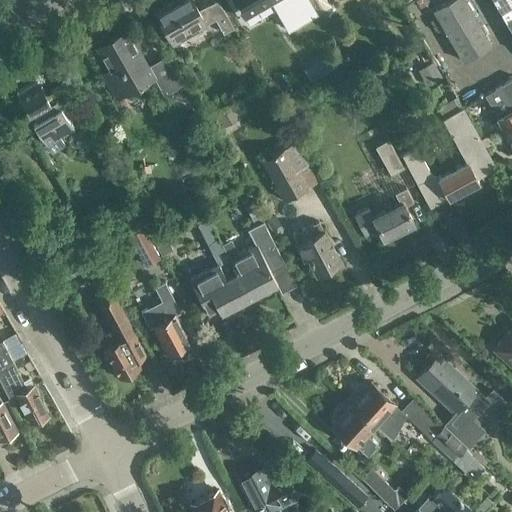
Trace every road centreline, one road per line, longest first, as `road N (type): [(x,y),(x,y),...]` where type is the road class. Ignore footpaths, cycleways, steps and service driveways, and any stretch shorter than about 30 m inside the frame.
road 1 (tertiary): [(108,451),(511,242)]
road 2 (tertiary): [(108,451),(0,256)]
road 3 (residential): [(0,507),(108,451)]
